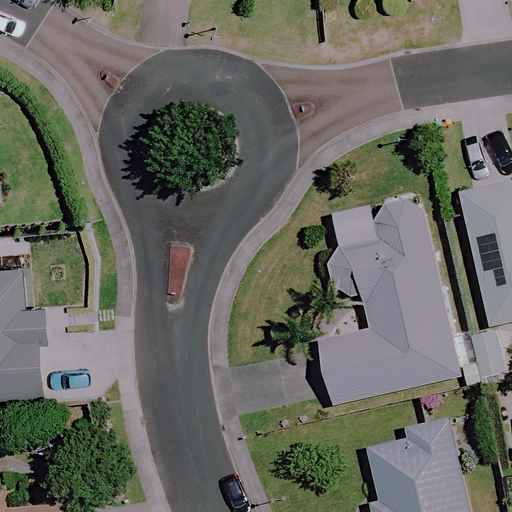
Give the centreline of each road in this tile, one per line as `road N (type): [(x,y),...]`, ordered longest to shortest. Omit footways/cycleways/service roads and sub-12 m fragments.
road 1 (residential): [(213,511),(173,370),(189,220)]
road 2 (residential): [(511,64),(271,130)]
road 3 (residential): [(137,98),(155,82),(202,69),(247,88),(271,130)]
road 4 (residential): [(0,6),(137,98)]
road 5 (residential): [(189,220),(163,212),(127,174),(121,148),(137,98)]
road 6 (residential): [(271,130),(261,185),(242,205),(189,220)]
